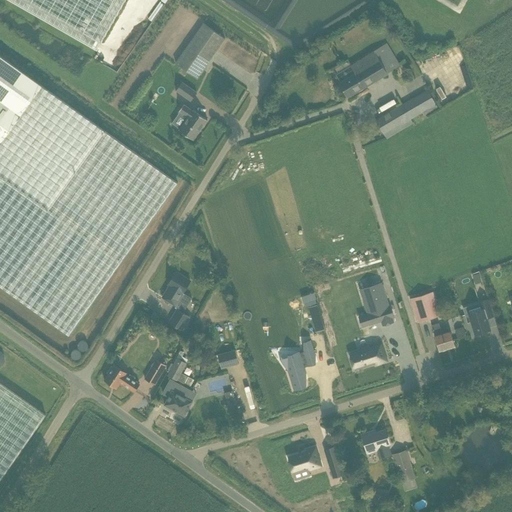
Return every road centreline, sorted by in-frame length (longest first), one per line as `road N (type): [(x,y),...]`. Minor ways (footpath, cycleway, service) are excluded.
road 1 (unclassified): [(82,388),(275,61)]
road 2 (unclassified): [(180,457),(511,353)]
road 3 (unknown): [(431,378),(362,157),(364,118),(398,89)]
road 4 (unclassified): [(5,511),(82,388)]
